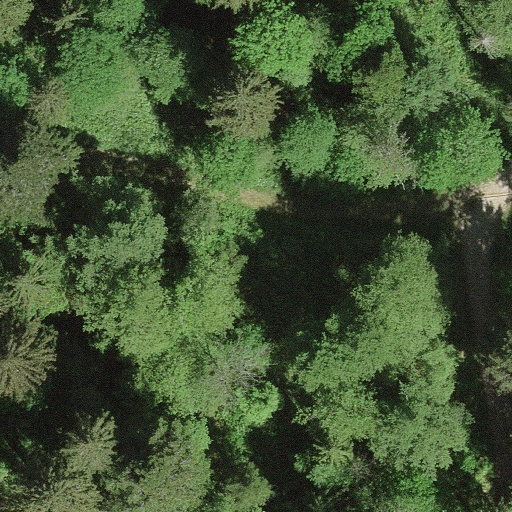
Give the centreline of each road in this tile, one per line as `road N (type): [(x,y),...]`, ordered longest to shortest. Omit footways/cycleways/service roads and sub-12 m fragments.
road 1 (track): [(0,137),(101,148),(266,196),(340,208),(484,207)]
road 2 (track): [(510,511),(480,237),(484,207),(511,174)]
